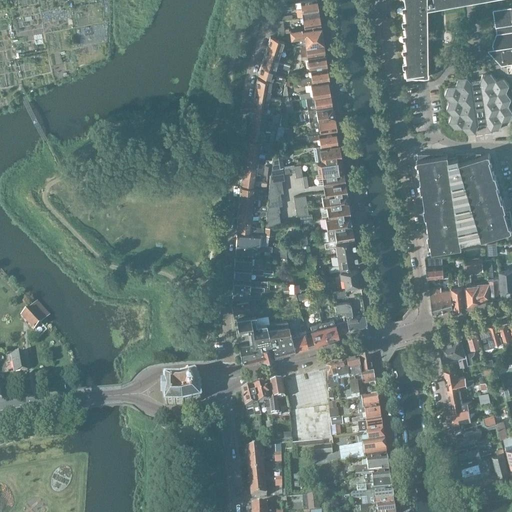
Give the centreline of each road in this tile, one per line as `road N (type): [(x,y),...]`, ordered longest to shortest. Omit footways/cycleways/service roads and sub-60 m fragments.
road 1 (residential): [(230,379),(232,191),(254,68),(274,3),(284,0)]
road 2 (residential): [(375,339),(326,0)]
road 3 (residential): [(511,485),(456,501),(428,327)]
road 4 (residential): [(428,327),(402,142)]
road 5 (residential): [(401,511),(375,339)]
road 6 (tertiary): [(230,379),(375,339)]
road 7 (residential): [(402,142),(379,0)]
road 8 (tertiary): [(0,411),(137,394)]
road 9 (residential): [(235,511),(222,410),(230,379)]
